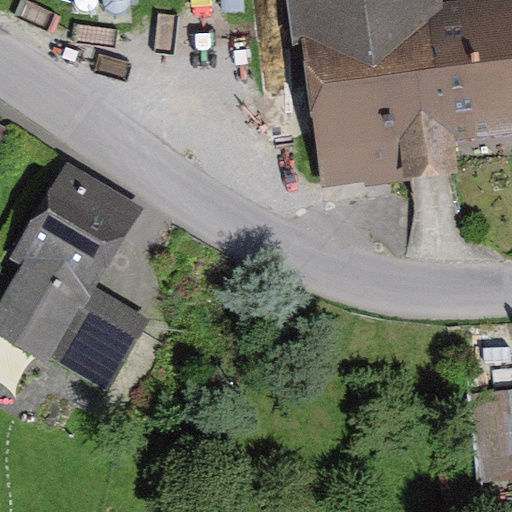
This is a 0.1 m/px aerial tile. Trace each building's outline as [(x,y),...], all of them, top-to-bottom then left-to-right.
[(88,17),(91,15),(94,13),(95,11),(96,7),(96,4),(94,1),(92,0),(80,0),(78,2),(77,5),(77,8),(78,11),(79,14),(82,15),(85,16),(88,17)] [(112,22),(116,23),(121,22),(125,20),(128,17),(130,13),(131,9),(130,4),(128,0),(106,0),(105,2),(103,7),(103,11),(105,16),(108,19),(112,22)] [(431,0),(285,0),(313,196),(445,177),(442,151),(511,141),(511,2),(433,14),(431,0)] [(130,215),(69,177),(0,287),(0,348),(43,375),(59,349),(114,383),(151,323),(87,284),(130,215)] [(511,399),(469,405),(480,482),(511,477),(511,399)]
